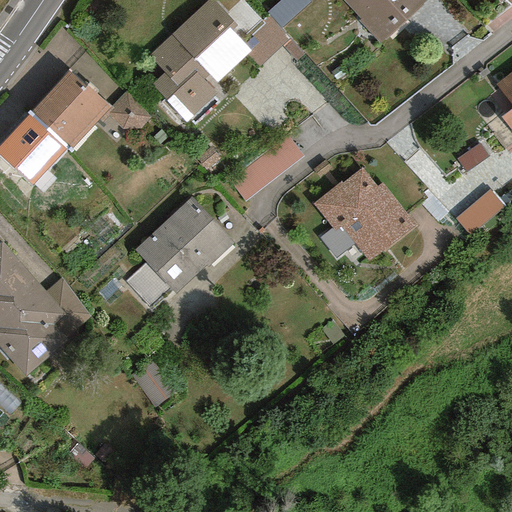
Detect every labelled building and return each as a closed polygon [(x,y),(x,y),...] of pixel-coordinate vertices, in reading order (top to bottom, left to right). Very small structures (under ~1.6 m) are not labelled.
[(421,0),(341,0),(339,3),(378,46),(424,4),(421,0)] [(207,11),(138,72),(184,124),(253,63),(207,11)] [(511,67),(483,92),(511,125),(511,67)] [(103,118),(63,79),(0,143),(0,163),(30,193),(103,118)] [(291,132),(229,173),(245,198),(307,156),(291,132)] [(467,168),(490,156),(485,146),(462,158),(467,168)] [(366,169),(311,206),(355,271),(410,233),(366,169)] [(472,235),(508,206),(492,187),(457,217),(472,235)] [(191,207),(134,258),(172,299),(229,248),(191,207)] [(42,302),(0,252),(0,349),(33,388),(100,330),(61,285),(42,302)] [(134,371),(155,404),(175,392),(154,358),(134,371)]
